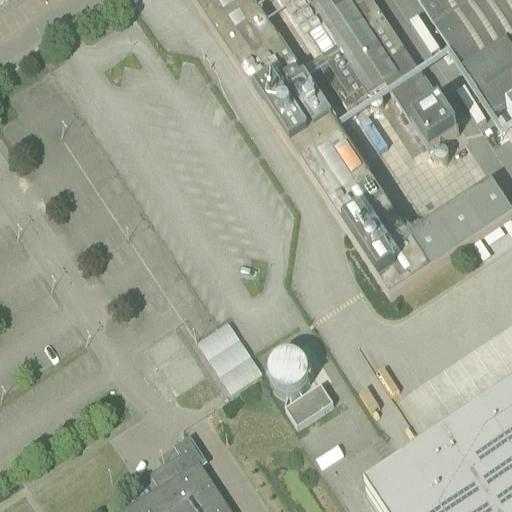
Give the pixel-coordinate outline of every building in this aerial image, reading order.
[(409,242),(250,0),(191,0),(390,303),(511,223),(511,218),(492,188),(409,242)] [(282,0),(284,2),(324,63),(316,68),(348,116),(386,91),(430,158),(459,139),(368,0),(282,0)] [(511,0),(416,0),(511,144),(511,0)] [(262,379),(228,327),(198,347),(232,399),(262,379)] [(174,397),(205,377),(175,333),(145,353),(174,397)] [(323,383),(311,351),(264,369),(277,401),(323,383)] [(321,391),(285,415),(298,434),(334,410),(321,391)] [(511,511),(511,401),(375,491),(388,511),(511,511)] [(225,511),(197,468),(202,464),(191,448),(179,456),(182,461),(151,481),(159,494),(131,511),(225,511)]
